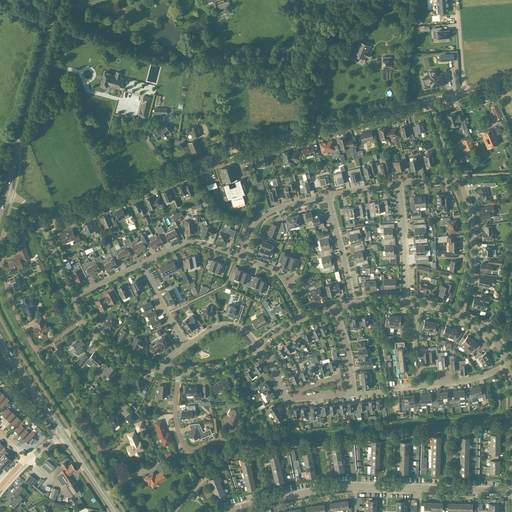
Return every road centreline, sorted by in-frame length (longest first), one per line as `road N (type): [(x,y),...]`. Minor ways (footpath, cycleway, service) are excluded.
road 1 (unclassified): [(43,225),(222,151),(431,101)]
road 2 (unclassified): [(511,491),(339,487),(226,511)]
road 3 (residential): [(84,319),(36,351),(22,327),(2,254),(43,225)]
road 4 (tertiary): [(21,144),(60,0)]
road 5 (unclassified): [(458,315),(472,244),(457,177)]
